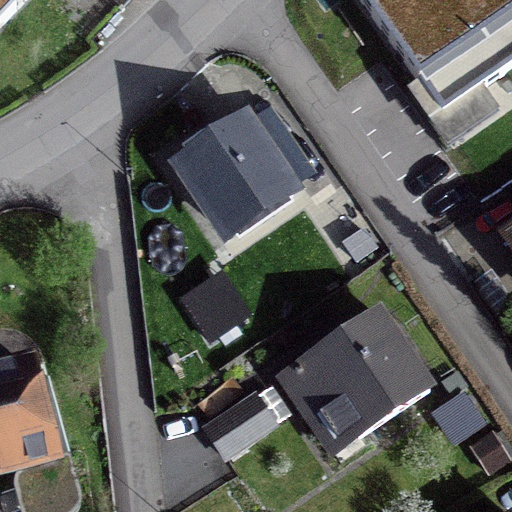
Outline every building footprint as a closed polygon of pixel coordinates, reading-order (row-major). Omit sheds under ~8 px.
[(0,0),(0,27),(26,0),(0,0)] [(511,0),(362,0),(443,116),(511,68),(511,0)] [(243,130),(179,173),(224,239),(288,196),(243,130)] [(511,239),(503,246),(511,258),(511,239)] [(424,396),(374,320),(281,383),(321,443),(346,427),(356,442),(424,396)] [(0,377),(0,476),(51,464),(26,371),(0,377)] [(253,402),(204,435),(222,463),(271,430),(253,402)]
